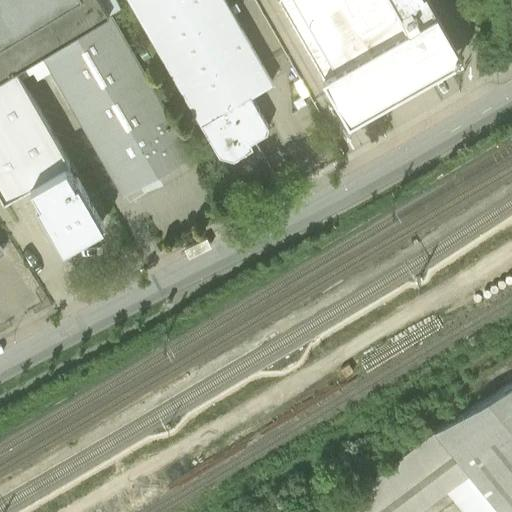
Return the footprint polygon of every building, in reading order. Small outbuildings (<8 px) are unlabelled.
[(0,0),(0,74),(40,51),(109,12),(108,10),(101,0),(0,0)] [(101,0),(108,10),(119,3),(117,0),(101,0)] [(131,0),(200,121),(201,121),(219,153),(232,156),(252,146),(248,140),(266,131),(267,125),(249,94),(272,82),(225,0),(131,0)] [(279,0),(348,119),(365,109),(377,102),(410,84),(425,76),(459,57),(427,0),(279,0)] [(40,51),(50,68),(122,195),(192,155),(110,11),(109,12),(40,51)] [(40,51),(0,74),(0,193),(3,199),(31,183),(39,198),(36,200),(61,244),(102,222),(76,177),(74,178),(65,163),(69,162),(20,75),(30,69),(35,77),(50,68),(40,51)] [(511,511),(511,380),(434,426),(469,470),(445,488),(464,511),(511,511)] [(469,470),(434,426),(318,511),(412,511),(445,488),(469,470)]
